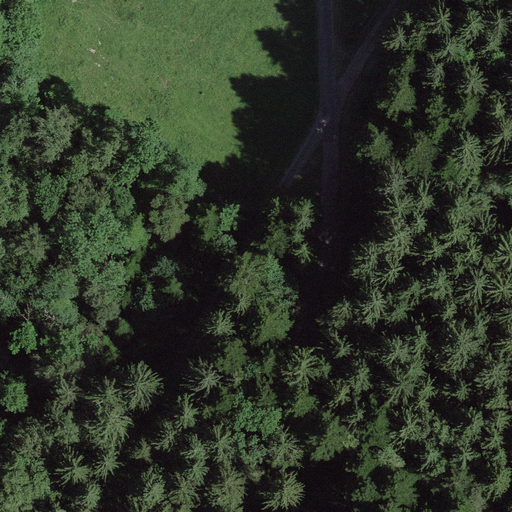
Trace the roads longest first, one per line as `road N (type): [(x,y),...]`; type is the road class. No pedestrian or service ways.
road 1 (unclassified): [(324,0),(328,116),(259,511)]
road 2 (track): [(328,116),(109,511)]
